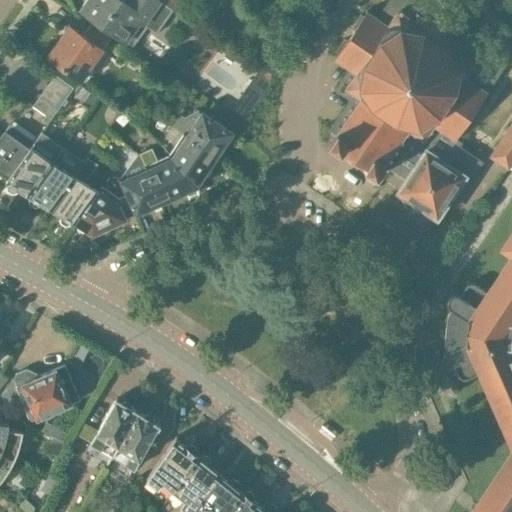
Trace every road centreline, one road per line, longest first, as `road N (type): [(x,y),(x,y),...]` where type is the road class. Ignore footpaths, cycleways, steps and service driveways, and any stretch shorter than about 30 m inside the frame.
road 1 (residential): [(380,511),(411,451),(407,414),(334,248),(281,208),(266,206),(105,279),(83,301)]
road 2 (secondary): [(367,511),(246,410),(83,301)]
